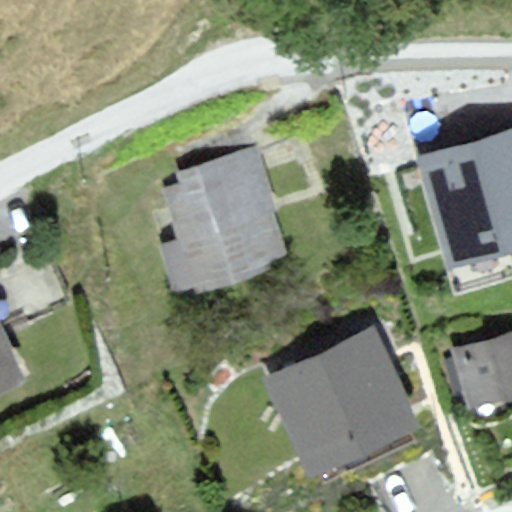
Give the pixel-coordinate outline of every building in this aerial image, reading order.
[(511,127),(417,157),(452,271),(511,252),(511,127)] [(259,148),(181,175),(184,184),(164,185),(183,239),(164,243),(187,295),(299,272),(259,148)] [(0,299),(0,395),(42,378),(0,299)] [(383,325),(277,372),(324,466),(435,418),(383,325)] [(511,334),(457,346),(477,409),(511,399),(511,334)]
